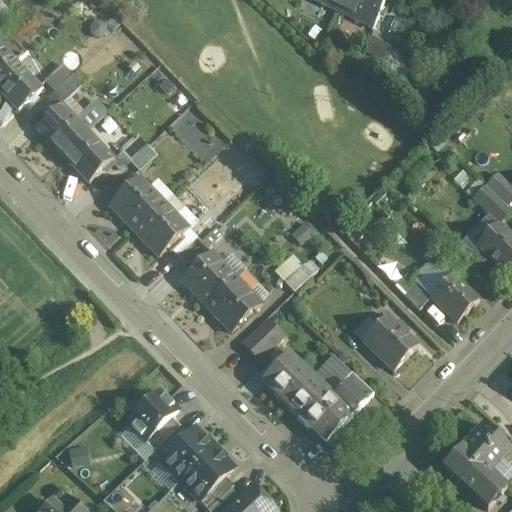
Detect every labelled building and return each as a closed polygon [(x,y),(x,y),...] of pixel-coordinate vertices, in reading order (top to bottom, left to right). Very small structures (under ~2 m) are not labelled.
[(348,0),(309,0),(309,1),(327,9),(328,7),(342,14),(348,0)] [(387,0),(348,0),(342,14),(356,21),(355,23),(372,32),(387,0)] [(1,6),(0,6),(0,21),(8,15),(1,6)] [(0,49),(0,77),(14,65),(0,49)] [(42,95),(14,65),(0,77),(0,96),(19,116),(42,95)] [(62,69),(45,86),(55,96),(72,80),(62,69)] [(72,80),(55,96),(65,106),(82,90),(72,80)] [(177,124),(200,155),(220,140),(197,109),(177,124)] [(79,128),(61,110),(36,133),(63,161),(87,137),(91,134),(82,125),(79,128)] [(87,137),(63,161),(89,188),(114,165),(87,137)] [(139,141),(121,157),(131,167),(148,151),(139,141)] [(148,151),(131,167),(140,176),(157,160),(148,151)] [(506,189),(491,175),(481,185),(486,189),(497,199),(506,189)] [(139,182),(110,210),(135,236),(164,208),(139,182)] [(479,182),(466,196),(473,203),(486,189),(481,185),(479,182)] [(497,199),(486,189),(473,203),(472,204),(484,215),(488,211),(502,224),(511,214),(497,199)] [(164,208),(135,236),(159,262),(189,234),(164,208)] [(511,269),(511,241),(498,228),(476,251),(495,269),(494,270),(503,279),(511,269)] [(215,232),(200,247),(207,254),(222,239),(215,232)] [(211,257),(181,285),(206,311),(236,283),(211,257)] [(303,270),(284,287),(294,297),(312,280),(303,270)] [(479,304),(453,278),(434,297),(430,301),(430,302),(457,327),(479,304)] [(434,297),(418,282),(403,298),(419,314),(430,302),(430,301),(434,297)] [(236,283),(206,311),(231,337),(261,309),(236,283)] [(418,350),(402,335),(407,331),(399,323),(394,327),(388,321),(363,346),(394,376),(418,350)] [(272,337),(264,328),(242,349),(259,367),(285,342),(276,332),(272,337)] [(330,399),(288,359),(262,387),(321,443),(330,443),(352,420),(330,399)] [(373,397),(351,377),(342,387),(364,407),(373,397)] [(364,407),(342,387),(330,399),(352,420),(364,407)] [(159,397),(127,427),(126,427),(145,447),(171,422),(177,416),(178,416),(159,396),(159,397)] [(171,422),(145,447),(154,456),(178,433),(180,431),(171,422)] [(511,455),(483,430),(463,452),(501,488),(511,477),(500,466),(511,455)] [(154,456),(152,458),(161,467),(186,442),(178,433),(154,456)] [(186,442),(161,467),(180,487),(214,454),(195,433),(186,442)] [(489,511),(506,494),(462,452),(443,473),(484,511),(489,511)] [(234,474),(214,454),(180,487),(199,507),(225,482),(234,474)] [(225,482),(199,507),(203,511),(210,511),(230,493),(233,491),(225,482)] [(240,504),(231,511),(270,511),(252,492),(240,504)] [(230,493),(210,511),(231,511),(240,504),(230,493)] [(76,511),(64,501),(56,510),(52,507),(46,511),(76,511)]
